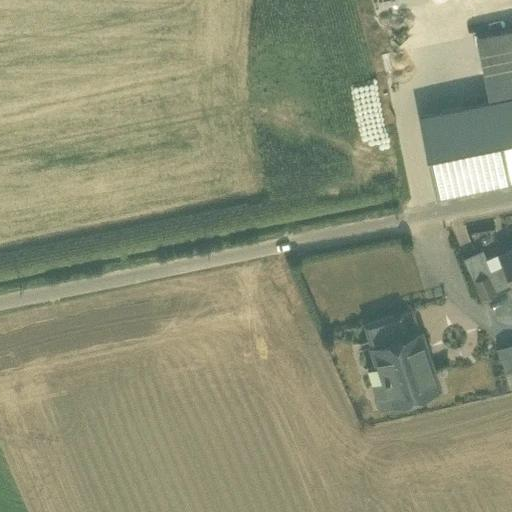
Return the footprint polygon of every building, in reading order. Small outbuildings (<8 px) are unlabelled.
[(511,28),(478,36),(486,74),(511,67),(511,28)] [(511,96),(511,67),(486,74),(491,101),(511,96)] [(511,96),(491,101),(420,116),(436,194),(511,178),(511,96)] [(462,253),(471,271),(492,260),(483,242),(462,253)] [(511,247),(499,253),(505,266),(511,283),(511,247)] [(497,270),(492,260),(471,271),(476,281),(490,273),(497,270)] [(497,270),(490,273),(497,291),(511,283),(505,266),(497,270)] [(483,299),(497,291),(490,273),(476,281),(483,299)] [(364,323),(371,346),(401,337),(394,313),(364,323)] [(384,380),(391,400),(417,392),(417,394),(437,387),(431,371),(433,371),(421,331),(401,337),(371,346),(377,365),(367,368),(372,383),(382,380),(382,381),(384,380)] [(511,341),(498,345),(508,386),(511,384),(511,341)] [(382,380),(372,383),(380,406),(391,402),(391,400),(384,380),(382,381),(382,380)]
